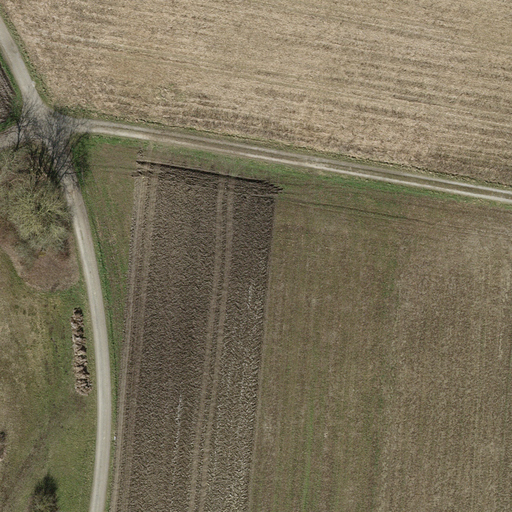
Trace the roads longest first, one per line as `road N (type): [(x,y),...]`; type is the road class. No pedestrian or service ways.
road 1 (track): [(511,198),(87,124),(44,121),(0,144)]
road 2 (track): [(0,36),(60,154),(92,258),(106,431),(98,511)]
